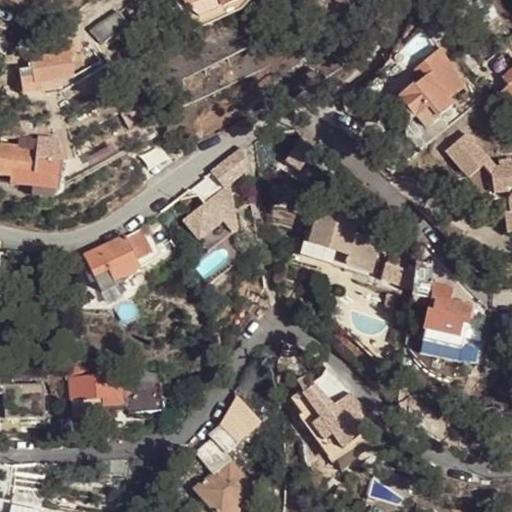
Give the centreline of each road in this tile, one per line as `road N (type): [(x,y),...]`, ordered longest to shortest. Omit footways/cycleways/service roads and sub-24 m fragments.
road 1 (residential): [(0,454),(171,440),(209,409),(264,332),(282,326),(324,352),(421,444),(478,464),(511,464)]
road 2 (residential): [(306,106),(228,145),(80,241),(0,234)]
road 3 (residential): [(479,282),(306,106)]
road 4 (residential): [(410,0),(364,65),(306,106)]
